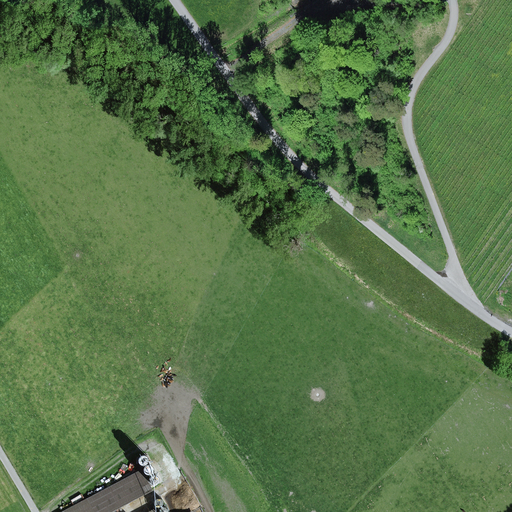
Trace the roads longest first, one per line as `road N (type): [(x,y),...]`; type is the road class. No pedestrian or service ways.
road 1 (unclassified): [(511,331),(311,175),(175,0)]
road 2 (track): [(463,298),(410,133),(413,91),(453,37),(457,0)]
